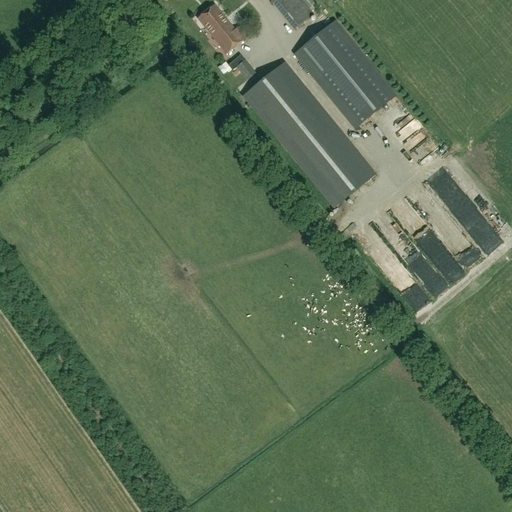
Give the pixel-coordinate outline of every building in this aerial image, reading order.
[(269,0),(295,31),(314,15),(302,0),(269,0)] [(198,19),(226,55),(249,37),(241,26),(235,31),(215,6),(198,19)] [(395,96),(335,23),(295,55),(355,129),(395,96)] [(236,68),(247,81),(256,74),(245,61),(236,68)] [(243,97),(334,209),(375,176),(284,64),(243,97)] [(395,134),(404,141),(408,137),(400,129),(395,134)] [(488,257),(431,183),(426,186),(421,180),(410,188),(472,269),(488,257)] [(430,302),(373,220),(362,228),(419,310),(430,302)] [(440,271),(426,260),(418,270),(432,282),(440,271)]
